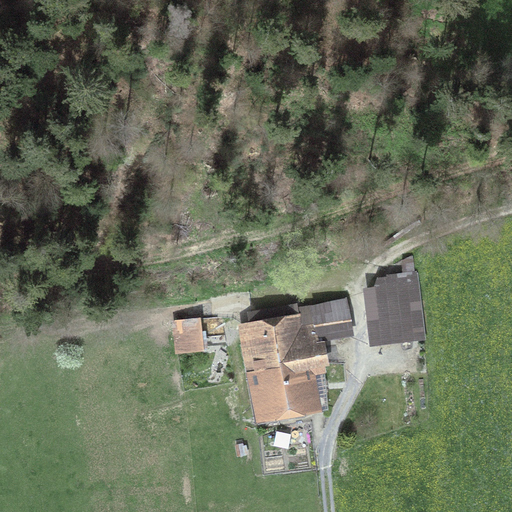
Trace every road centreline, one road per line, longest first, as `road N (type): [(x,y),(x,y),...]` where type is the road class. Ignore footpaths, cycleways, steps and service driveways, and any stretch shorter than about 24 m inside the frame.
road 1 (track): [(511,204),(392,251),(340,293)]
road 2 (track): [(363,375),(329,448),(335,511)]
